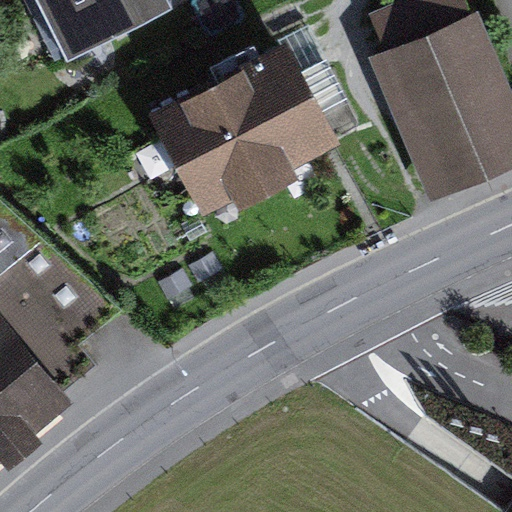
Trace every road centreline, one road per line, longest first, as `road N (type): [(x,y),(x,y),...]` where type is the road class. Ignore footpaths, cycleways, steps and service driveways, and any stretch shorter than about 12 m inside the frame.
road 1 (secondary): [(511,225),(311,318),(186,393),(32,511)]
road 2 (unknown): [(429,264),(295,0)]
